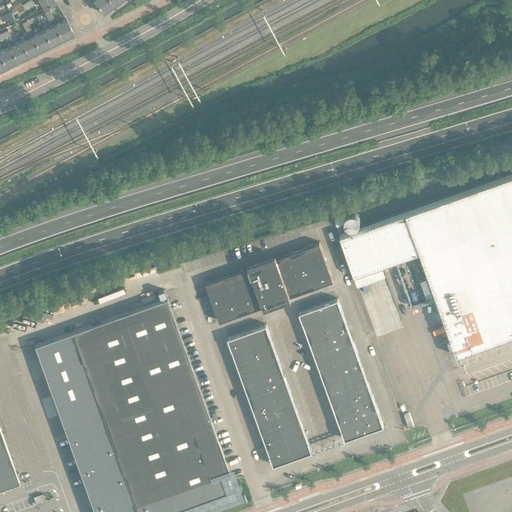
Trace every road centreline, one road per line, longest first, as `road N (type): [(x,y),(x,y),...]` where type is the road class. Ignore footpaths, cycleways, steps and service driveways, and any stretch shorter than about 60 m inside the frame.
road 1 (motorway): [(0,274),(511,115)]
road 2 (motorway): [(511,89),(0,248)]
road 3 (secondary): [(0,107),(203,0)]
road 4 (secondary): [(400,468),(281,511)]
